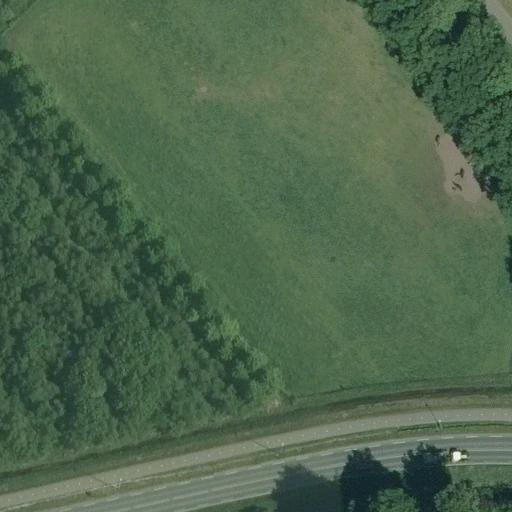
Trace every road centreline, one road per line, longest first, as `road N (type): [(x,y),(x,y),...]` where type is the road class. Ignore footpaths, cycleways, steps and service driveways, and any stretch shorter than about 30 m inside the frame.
road 1 (primary): [(511,450),(398,454),(126,511)]
road 2 (track): [(405,0),(511,124)]
